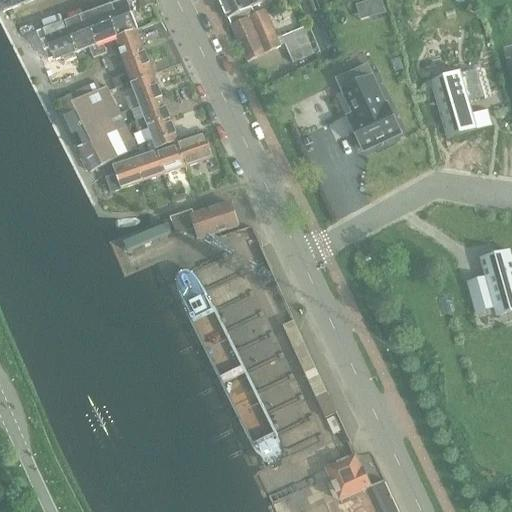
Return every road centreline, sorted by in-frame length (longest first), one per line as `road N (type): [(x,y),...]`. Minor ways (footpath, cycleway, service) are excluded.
road 1 (tertiary): [(299,257),(176,0)]
road 2 (tertiary): [(421,511),(299,257)]
road 3 (residential): [(511,199),(435,188),(299,257)]
